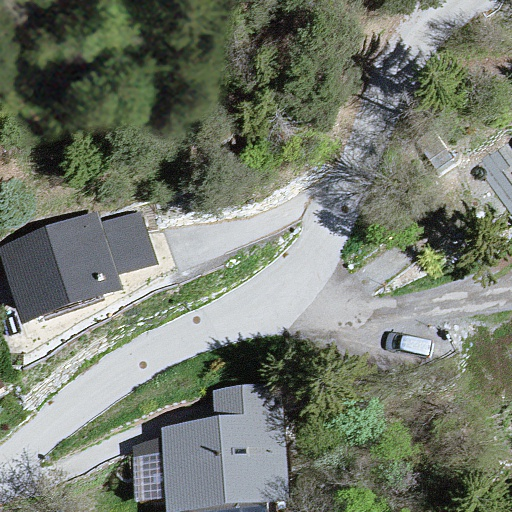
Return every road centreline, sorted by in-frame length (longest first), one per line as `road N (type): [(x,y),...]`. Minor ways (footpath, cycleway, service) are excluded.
road 1 (track): [(478,0),(373,119),(290,299)]
road 2 (residential): [(290,299),(206,326),(106,381),(0,471)]
